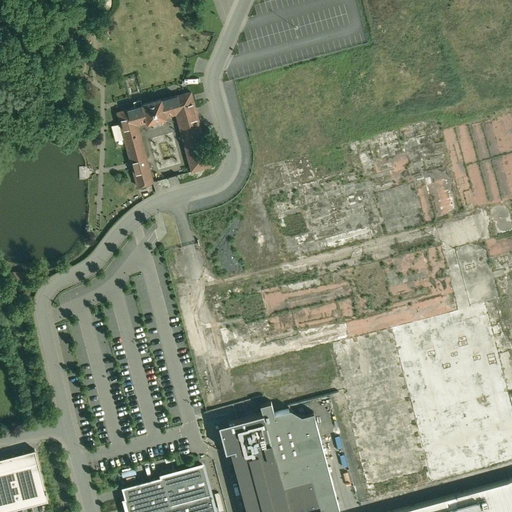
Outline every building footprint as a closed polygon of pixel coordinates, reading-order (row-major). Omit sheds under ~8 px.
[(142,104),(117,111),(137,184),(153,180),(137,123),(147,120),(147,121),(166,116),(166,115),(176,112),(191,169),(211,164),(191,91),(161,99),(161,98),(142,103),(142,104)] [(27,272),(13,271),(12,281),(26,283),(27,272)] [(511,407),(483,299),(389,324),(430,480),(511,458),(511,407)] [(385,511),(382,511),(333,511),(333,509),(339,507),(313,410),(302,413),(291,408),(290,407),(274,411),(271,399),(260,403),(262,410),(218,422),(221,434),(223,439),(225,449),(231,448),(239,481),(242,489),(242,492),(247,511),(511,511),(511,477),(503,480),(434,498),(420,502),(419,502),(413,504),(385,511)] [(0,511),(47,499),(35,449),(0,457),(0,511)] [(160,475),(122,485),(125,496),(121,497),(124,507),(125,511),(218,511),(204,460),(159,472),(160,475)]
